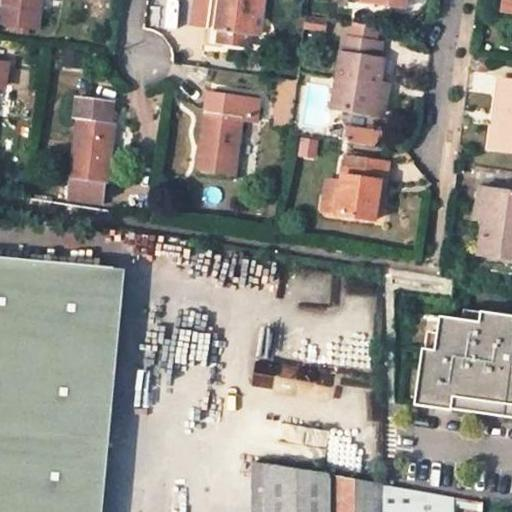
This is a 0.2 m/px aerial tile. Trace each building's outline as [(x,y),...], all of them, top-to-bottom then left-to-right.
[(3,0),(0,22),(17,24),(29,26),(35,26),(38,0),(3,0)] [(211,0),(205,44),(257,52),(262,18),(253,17),(255,0),(211,0)] [(359,0),(358,5),(395,10),(396,0),(359,0)] [(373,27),(346,23),(344,40),(370,44),(373,27)] [(28,33),(29,26),(17,24),(16,31),(28,33)] [(372,117),(376,85),(379,61),(373,60),(375,45),(370,44),(344,40),(339,39),(337,55),(328,109),(372,117)] [(9,64),(0,63),(0,84),(6,85),(9,64)] [(490,147),(511,150),(511,81),(500,79),(490,147)] [(376,85),(372,117),(380,118),(385,86),(376,85)] [(255,118),(257,104),(252,103),(253,98),(209,93),(206,112),(198,172),(233,177),(241,116),(255,118)] [(114,121),(110,120),(112,101),(76,96),(73,119),(78,119),(68,198),(100,202),(102,182),(106,182),(114,121)] [(382,148),(386,132),(352,123),(348,139),(382,148)] [(371,219),(372,214),(377,183),(384,184),(386,163),(343,157),(336,215),(371,219)] [(372,214),(379,215),(384,184),(377,183),(372,214)] [(483,221),(488,189),(478,187),(473,219),(483,221)] [(511,260),(511,192),(488,189),(483,221),(479,255),(511,260)] [(0,511),(96,511),(118,270),(0,261),(0,511)] [(479,323),(439,317),(435,350),(422,349),(414,406),(434,409),(452,411),(452,410),(511,418),(511,316),(481,312),(479,323)] [(314,392),(315,368),(257,366),(256,390),(314,392)] [(251,461),(251,511),(266,511),(266,463),(264,463),(251,461)] [(327,511),(328,475),(266,463),(266,511),(327,511)] [(328,475),(327,511),(381,511),(382,484),(328,475)] [(382,484),(381,511),(450,511),(451,497),(382,484)]
